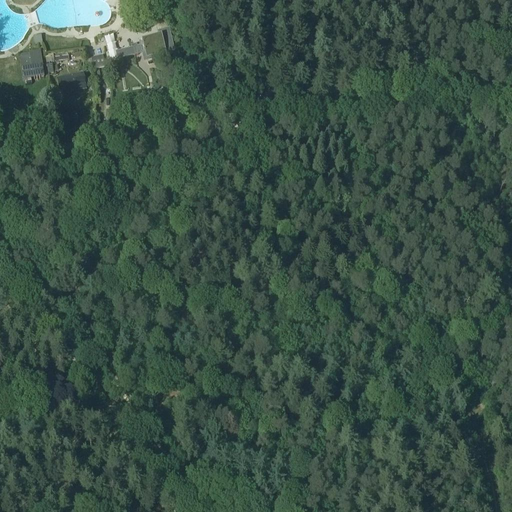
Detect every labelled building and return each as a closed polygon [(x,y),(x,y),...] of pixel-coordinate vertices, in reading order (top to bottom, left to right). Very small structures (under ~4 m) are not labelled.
[(146,48),(142,49),(144,56),(146,55),(148,63),(175,55),(162,9),(161,9),(158,0),(150,0),(157,34),(159,33),(160,40),(145,44),(146,48)] [(41,37),(33,38),(34,46),(42,44),(41,37)] [(133,50),(118,54),(120,61),(135,57),(133,50)] [(29,53),(19,55),(23,82),(25,82),(25,86),(32,85),(31,81),(34,80),(40,79),(44,79),(42,67),(43,67),(41,52),(29,54),(29,53)] [(103,57),(91,60),(94,71),(105,68),(103,57)] [(57,80),(60,95),(85,90),(82,76),(57,80)]
